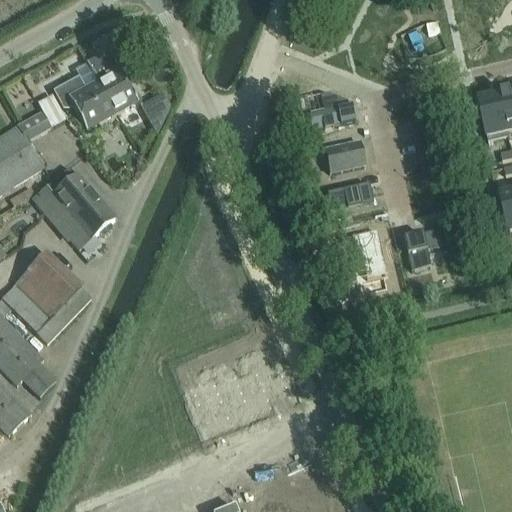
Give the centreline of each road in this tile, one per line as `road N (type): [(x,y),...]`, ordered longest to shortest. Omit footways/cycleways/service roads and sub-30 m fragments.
road 1 (unclassified): [(348,427),(220,130)]
road 2 (residential): [(404,227),(371,97),(511,66)]
road 3 (residential): [(155,511),(348,427)]
road 4 (unclassified): [(220,130),(156,0)]
road 5 (unclassified): [(282,0),(220,130)]
